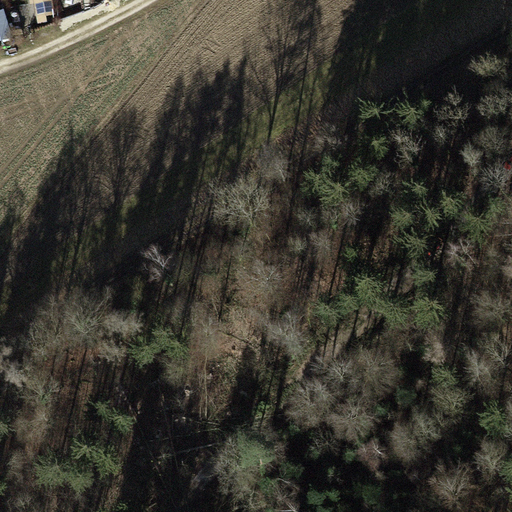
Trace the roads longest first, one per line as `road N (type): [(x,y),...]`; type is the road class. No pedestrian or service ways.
road 1 (track): [(0,349),(79,274),(511,25)]
road 2 (track): [(0,65),(137,0)]
